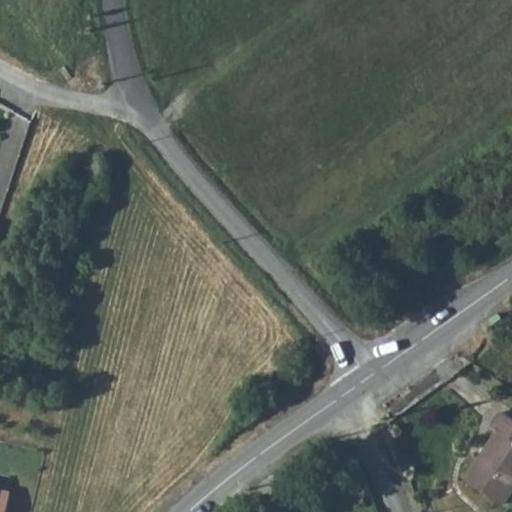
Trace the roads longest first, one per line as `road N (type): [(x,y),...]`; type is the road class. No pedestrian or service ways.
road 1 (residential): [(366,376),(136,100)]
road 2 (tertiary): [(341,394),(186,511)]
road 3 (tertiary): [(511,274),(366,376)]
road 4 (unclassified): [(136,100),(113,105),(28,92),(0,74)]
road 5 (unclassified): [(341,394),(397,511)]
